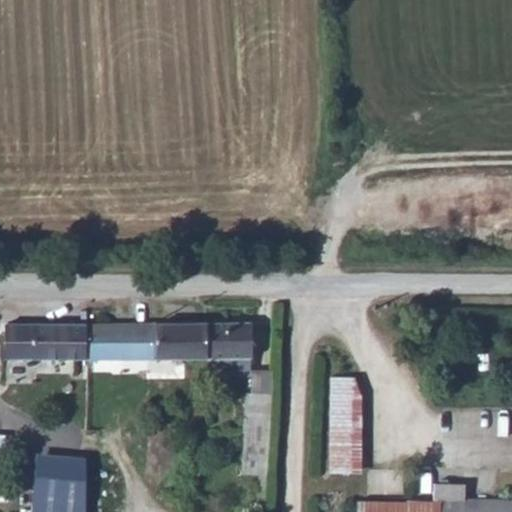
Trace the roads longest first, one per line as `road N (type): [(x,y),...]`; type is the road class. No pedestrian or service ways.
road 1 (unclassified): [(511,294),(0,289)]
road 2 (track): [(302,293),(292,511)]
